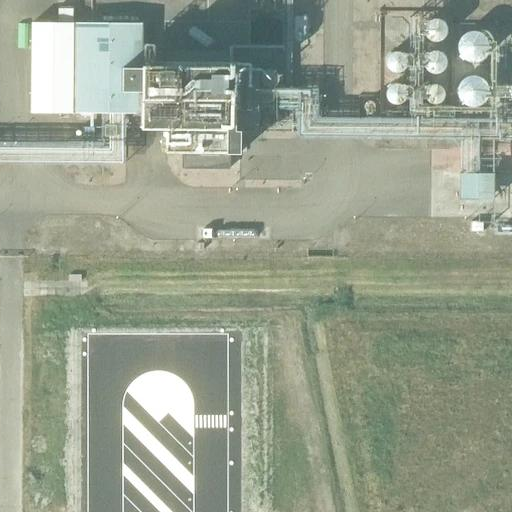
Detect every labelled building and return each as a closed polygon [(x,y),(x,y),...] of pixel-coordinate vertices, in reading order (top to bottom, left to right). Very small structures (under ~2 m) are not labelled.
[(306,41),(307,16),(294,16),(294,41),(306,41)] [(443,38),(444,36),(446,34),(446,32),(446,31),(446,30),(446,29),(446,27),(446,26),(445,25),(445,24),(444,23),(443,22),(443,21),(441,20),(439,19),(438,19),(436,18),(434,18),(431,19),(429,20),(427,21),(425,23),(424,24),(424,25),(424,26),(423,28),(423,29),(423,32),(424,34),(425,36),(426,37),(427,39),(429,40),(431,41),(432,41),(434,41),(436,41),(438,41),(440,40),(441,39),(443,38)] [(256,131),(256,67),(141,66),(141,23),(76,23),(75,113),(142,113),(141,128),(165,128),(165,152),(182,152),(182,168),(229,168),(229,153),(238,153),(238,131),(256,131)] [(482,59),(483,58),(484,56),(486,55),(487,53),(487,51),(487,50),(488,48),(488,46),(488,44),(488,43),(487,41),(486,39),(485,38),(484,36),(483,35),(481,33),(479,32),(477,31),(475,31),(473,31),(470,31),(468,31),(466,32),(463,33),(462,35),(460,36),(459,38),(458,39),(457,41),(457,43),(457,45),(457,46),(457,48),(457,51),(458,53),(459,56),(461,57),(462,58),(465,60),(467,61),(470,62),(472,62),(475,62),(477,61),(479,61),(482,59)] [(443,54),(442,54),(441,52),(439,52),(438,51),(436,51),(433,50),(432,51),(430,51),(429,52),(427,53),(425,55),(424,58),(423,59),(423,61),(423,63),(423,64),(423,66),(424,67),(425,68),(426,70),(428,71),(430,72),(432,73),(435,73),(437,73),(440,72),(441,71),(442,70),(444,68),(445,66),(445,65),(446,63),(445,60),(445,59),(445,58),(444,57),(444,56),(443,54)] [(404,68),(405,66),(406,65),(406,63),(406,61),(406,59),(406,58),(405,57),(404,55),(403,54),(401,52),(399,52),(397,51),(395,51),(392,52),(390,53),(388,55),(387,57),(386,59),(386,60),(386,62),(386,64),(386,65),(387,66),(387,67),(388,69),(390,70),(392,71),(393,71),(395,72),(396,72),(398,72),(400,71),(402,70),(403,69),(404,68)] [(274,85),(275,84),(277,82),(277,81),(278,80),(278,79),(278,77),(277,75),(277,74),(276,73),(274,71),(273,70),(272,70),(270,69),(269,69),(267,69),(265,70),(264,71),(263,71),(262,73),(261,74),(260,76),(260,78),(260,79),(260,81),(261,82),(261,83),(262,85),(264,85),(265,86),(267,87),(269,87),(270,87),(272,87),(273,86),(274,85)] [(488,93),(488,90),(488,89),(488,87),(487,86),(487,84),(486,82),(485,82),(484,81),(483,79),(481,78),(478,76),(475,76),(472,75),(469,76),(466,77),(464,78),(462,80),(461,81),(460,82),(459,84),(458,85),(457,88),(457,90),(457,91),(457,92),(457,94),(458,95),(458,97),(459,98),(460,99),(461,102),(464,104),(466,105),(469,106),(471,106),(473,106),(475,106),(477,106),(479,105),(481,104),(482,103),(484,102),(485,100),(486,99),(487,96),(488,95),(488,93)] [(403,101),(404,100),(404,99),(405,98),(406,96),(406,94),(406,93),(406,91),(405,90),(405,89),(404,87),(402,85),(401,85),(400,84),(398,83),(395,83),(393,83),(391,84),(389,86),(388,87),(387,87),(387,88),(386,90),(385,91),(385,92),(385,94),(385,95),(386,97),(386,98),(388,100),(389,101),(390,102),(392,103),(393,104),(395,104),(396,104),(398,104),(399,103),(402,102),(403,101)] [(444,94),(444,93),(444,92),(444,91),(443,89),(442,87),(441,86),(439,85),(437,84),(436,84),(433,84),(432,84),(430,85),(428,86),(426,87),(426,88),(425,90),(425,91),(424,92),(424,94),(424,95),(424,96),(425,98),(426,99),(427,101),(429,102),(430,103),(433,104),(434,104),(437,103),(438,103),(440,102),(441,100),(443,99),(443,97),(444,96),(444,94)] [(372,110),(373,109),(374,108),(374,107),(374,106),(374,105),(374,104),(373,103),(372,102),(371,101),(369,101),(368,101),(367,101),(366,101),(365,102),(364,103),(364,104),(363,105),(363,106),(363,107),(364,108),(364,109),(364,110),(365,110),(366,111),(368,112),(370,112),(371,111),(372,111),(372,110)] [(276,124),(277,123),(278,122),(278,121),(279,120),(279,118),(278,116),(278,114),(277,113),(276,112),(274,111),(272,111),(270,110),(269,111),(268,111),(266,112),(265,112),(264,114),(263,116),(263,117),(262,119),(263,120),(263,122),(264,123),(265,124),(266,125),(267,126),(268,126),(271,127),(273,126),(275,125),(276,124)] [(494,196),(495,171),(463,170),(462,195),(494,196)]
